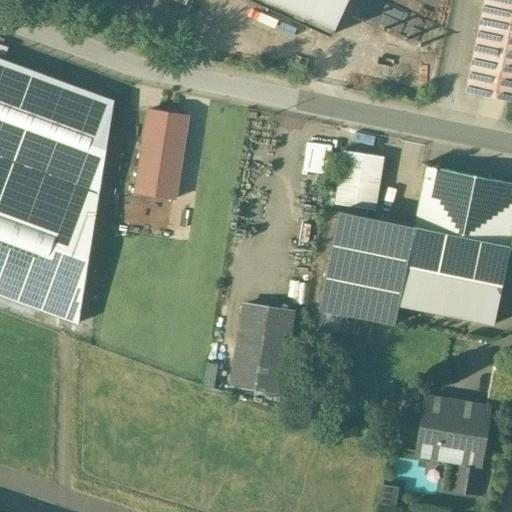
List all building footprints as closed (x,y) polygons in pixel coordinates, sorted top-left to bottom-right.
[(346,0),(253,0),(330,35),(346,0)] [(511,0),(484,0),(466,89),(511,98),(511,0)] [(0,59),(0,294),(77,323),(114,101),(0,59)] [(187,116),(147,110),(134,193),(174,199),(187,116)] [(307,139),(302,169),(328,173),(333,143),(307,139)] [(383,156),(342,150),(334,203),(374,210),(383,156)] [(511,231),(511,182),(426,165),(413,226),(509,245),(511,231)] [(509,245),(413,226),(338,210),(318,309),(394,325),(398,305),(493,324),(509,245)] [(292,312),(242,304),(230,383),(279,391),(292,312)] [(486,406),(427,396),(424,413),(436,415),(438,405),(458,408),(456,419),(483,423),(486,406)] [(483,423),(456,419),(458,408),(438,405),(436,415),(424,413),(419,446),(439,450),(440,446),(466,451),(464,462),(474,464),(477,447),(479,447),(483,423)] [(466,451),(440,446),(439,450),(419,446),(417,454),(464,462),(466,451)] [(474,464),(464,462),(464,464),(455,463),(451,488),(478,492),(482,468),(473,466),(474,464)]
